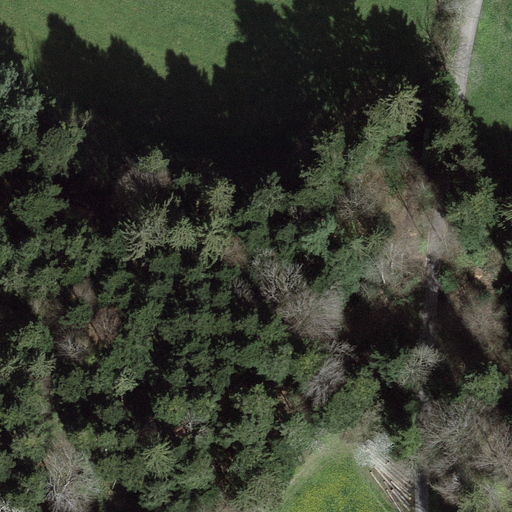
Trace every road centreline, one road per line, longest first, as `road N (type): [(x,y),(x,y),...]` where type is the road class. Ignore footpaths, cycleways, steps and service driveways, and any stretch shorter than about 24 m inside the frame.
road 1 (track): [(0,164),(181,234),(240,267),(423,500)]
road 2 (track): [(476,0),(434,258),(424,511)]
